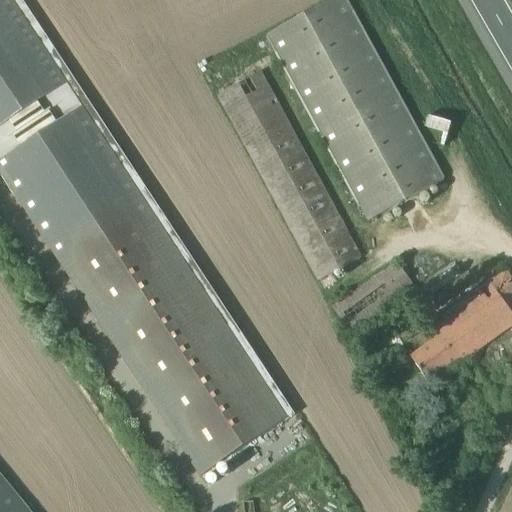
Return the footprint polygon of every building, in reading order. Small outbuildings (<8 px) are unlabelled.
[(0,0),(0,172),(200,477),(287,420),(294,415),(21,0),(0,0)] [(444,182),(345,0),(332,0),(267,36),(367,223),(444,182)] [(262,73),(218,96),(216,97),(317,283),(363,258),(262,73)] [(352,338),(410,296),(417,291),(396,262),(331,309),(352,338)] [(511,277),(507,270),(430,324),(422,329),(431,342),(410,358),(430,386),(511,327),(511,277)] [(27,511),(0,478),(0,511),(27,511)]
